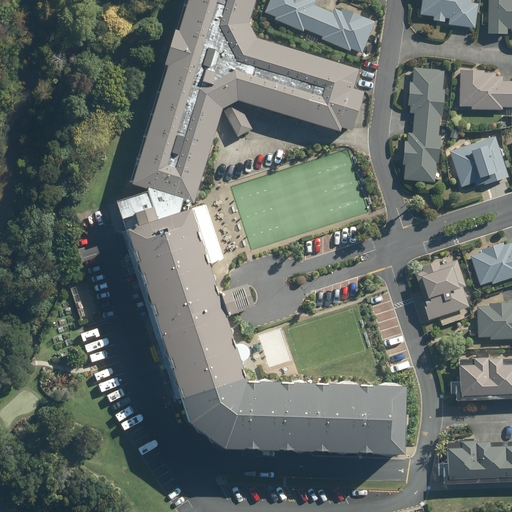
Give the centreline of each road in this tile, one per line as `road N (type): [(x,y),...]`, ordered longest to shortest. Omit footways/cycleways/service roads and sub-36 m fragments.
road 1 (residential): [(409,251),(281,294),(270,287),(274,276),(404,234)]
road 2 (residential): [(404,234),(378,143),(397,0)]
